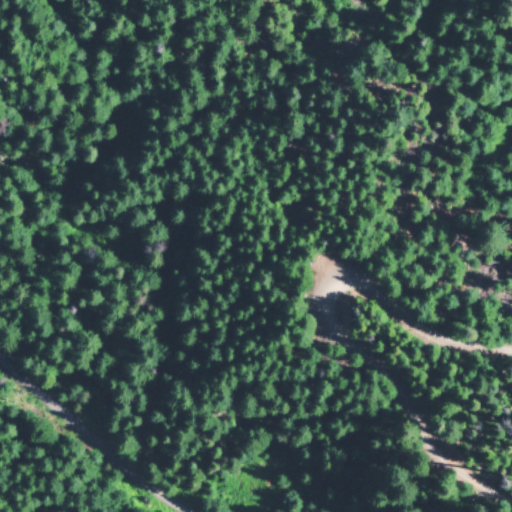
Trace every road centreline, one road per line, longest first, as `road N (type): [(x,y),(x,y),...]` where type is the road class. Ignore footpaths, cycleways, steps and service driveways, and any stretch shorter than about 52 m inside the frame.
road 1 (residential): [(511,506),(321,321),(323,291),(356,284),(428,330),(511,346)]
road 2 (track): [(343,511),(0,306)]
